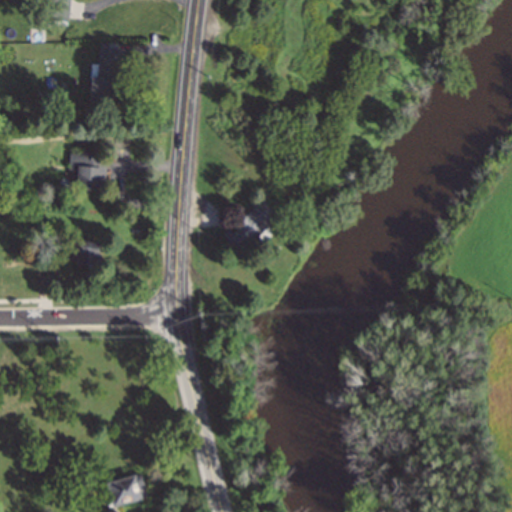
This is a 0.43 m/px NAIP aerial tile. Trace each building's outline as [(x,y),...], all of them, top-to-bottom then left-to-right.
[(46,0),(46,20),(69,20),(69,0),(46,0)] [(116,45),(94,43),(91,111),(112,112),(116,45)] [(103,191),(104,156),(76,155),(75,191),(103,191)] [(241,255),(276,218),(258,201),(223,239),(241,255)] [(95,262),(99,247),(80,242),(77,257),(95,262)] [(0,286),(22,286),(22,270),(0,270),(0,286)] [(139,474),(103,486),(110,510),(146,498),(139,474)]
